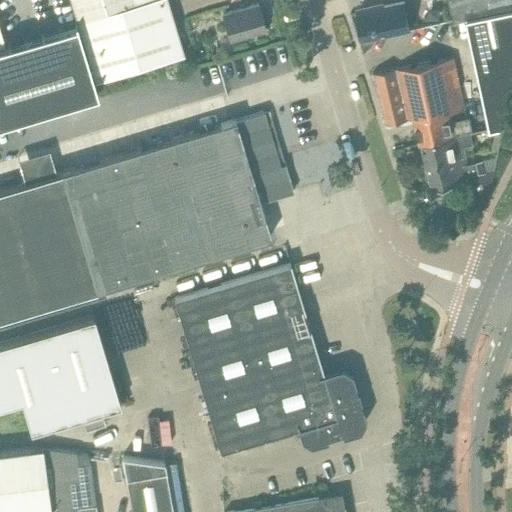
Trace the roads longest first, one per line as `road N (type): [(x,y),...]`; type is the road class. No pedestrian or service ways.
road 1 (unclassified): [(392,246),(358,273),(394,511)]
road 2 (unclassified): [(392,246),(313,0)]
road 3 (tertiary): [(489,287),(453,388),(452,511)]
road 4 (tertiary): [(477,511),(479,439),(511,322)]
